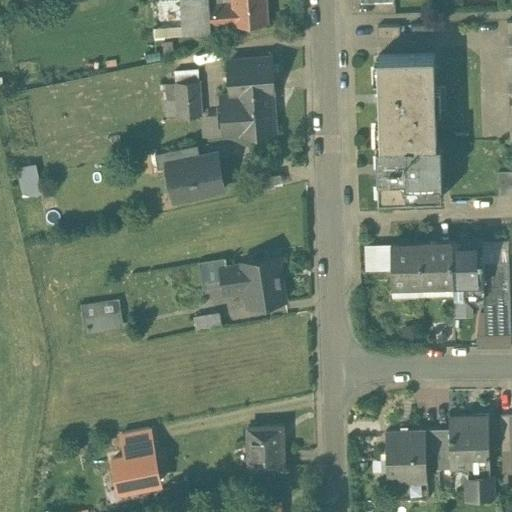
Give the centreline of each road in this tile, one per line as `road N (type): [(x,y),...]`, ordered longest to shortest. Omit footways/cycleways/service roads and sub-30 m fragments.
road 1 (residential): [(324,0),(329,366)]
road 2 (residential): [(511,366),(329,366)]
road 3 (residential): [(329,366),(333,511)]
